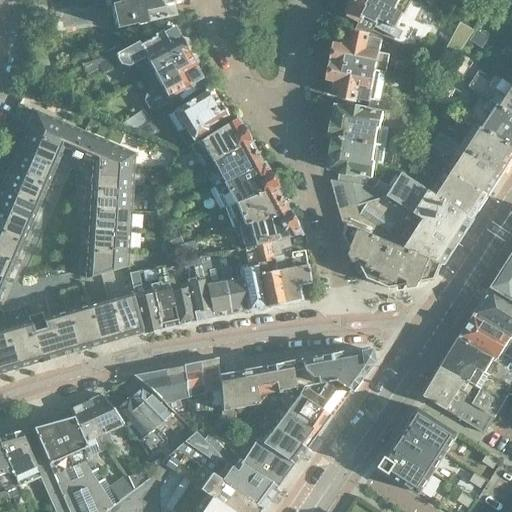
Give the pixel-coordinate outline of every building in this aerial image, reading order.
[(103,0),(105,7),(110,6),(115,29),(135,24),(135,26),(147,23),(147,22),(173,16),(169,0),(103,0)] [(352,0),(346,11),(348,16),(357,21),(361,24),(364,19),(365,20),(366,18),(377,23),(375,26),(399,39),(403,30),(398,28),(412,0),(352,0)] [(496,0),(490,9),(498,14),(506,0),(496,0)] [(451,40),(465,47),(475,28),(461,21),(451,40)] [(137,42),(114,54),(101,61),(107,71),(119,64),(127,66),(136,82),(144,77),(145,77),(187,54),(187,53),(188,53),(187,52),(189,44),(187,40),(178,37),(173,27),(162,33),(160,31),(153,35),(154,37),(139,45),(137,42)] [(337,61),(337,62),(386,73),(386,72),(387,72),(390,54),(380,52),(383,39),(371,37),(372,34),(352,30),(352,34),(352,37),(344,35),(343,43),(340,43),(336,60),(337,61)] [(95,45),(99,54),(119,44),(115,36),(95,45)] [(33,59),(38,69),(47,64),(42,54),(33,59)] [(187,54),(145,77),(152,91),(145,94),(144,100),(149,109),(154,110),(163,105),(167,98),(171,96),(170,95),(200,78),(195,68),(196,68),(195,66),(196,61),(194,56),(187,54)] [(486,64),(501,74),(506,66),(491,57),(486,64)] [(386,73),(337,62),(334,78),(335,79),(333,90),(342,92),(341,95),(352,97),(351,101),(358,102),(358,99),(370,101),(379,103),(386,104),(388,97),(381,96),(386,73)] [(469,86),(482,95),(498,105),(498,104),(511,113),(511,85),(495,74),(492,78),(480,71),(474,80),(469,86)] [(469,77),(465,83),(469,86),(474,80),(469,77)] [(172,110),(173,112),(167,115),(177,133),(178,133),(185,144),(191,141),(191,142),(209,131),(207,128),(221,119),(220,117),(225,114),(220,105),(218,106),(211,95),(212,90),(205,88),(204,93),(181,107),(180,106),(172,110)] [(476,123),(482,127),(511,147),(511,113),(498,104),(498,105),(482,95),(468,117),(477,123),(476,123)] [(331,137),(331,139),(386,147),(389,127),(381,126),(384,110),(356,105),(355,106),(348,105),(348,107),(337,105),(335,118),(330,122),(328,132),(331,137)] [(0,191),(0,373),(63,355),(141,333),(127,283),(135,154),(35,111),(0,191)] [(133,121),(138,128),(150,121),(145,113),(133,121)] [(235,119),(199,140),(189,146),(201,167),(248,142),(235,119)] [(476,123),(462,145),(503,173),(511,159),(511,147),(482,127),(476,123)] [(431,145),(432,145),(450,156),(453,153),(456,155),(447,169),(489,196),(503,173),(462,145),(459,150),(455,148),(458,144),(439,133),(431,145)] [(332,158),(330,157),(328,166),(331,167),(330,169),(340,170),(338,181),(375,187),(380,179),(373,177),(375,162),(384,164),(386,147),(331,139),(329,151),(332,156),(332,158)] [(248,142),(201,167),(212,187),(260,164),(248,142)] [(260,164),(212,187),(223,207),(274,186),(262,164),(261,165),(260,164)] [(421,174),(417,181),(474,219),(489,196),(447,169),(437,183),(421,174)] [(445,265),(460,242),(474,219),(417,181),(403,172),(394,186),(388,196),(424,219),(406,248),(442,263),(442,264),(445,265)] [(375,187),(338,181),(333,180),(340,206),(358,208),(388,196),(394,186),(391,187),(380,180),(375,187)] [(274,186),(223,207),(224,208),(225,208),(233,228),(286,211),(274,189),(275,188),(274,186)] [(358,208),(340,206),(345,221),(344,228),(346,233),(350,224),(406,248),(424,219),(388,196),(358,208)] [(286,211),(233,228),(233,229),(237,227),(243,249),(289,238),(299,235),(286,211)] [(176,225),(171,212),(156,218),(162,231),(176,225)] [(350,224),(346,233),(358,258),(358,259),(359,259),(364,267),(368,272),(368,273),(370,276),(370,275),(376,280),(382,284),(382,285),(385,287),(410,290),(420,288),(436,279),(445,265),(442,264),(442,263),(406,248),(350,224)] [(181,238),(176,225),(162,231),(167,244),(181,238)] [(288,240),(270,244),(284,304),(298,301),(301,298),(298,286),(309,283),(304,251),(292,253),(291,253),(290,253),(288,240)] [(270,244),(253,248),(265,307),(284,304),(270,244)] [(238,265),(239,270),(241,278),(247,310),(265,307),(253,248),(244,250),(247,263),(238,265)] [(224,254),(217,256),(218,259),(220,269),(221,269),(227,268),(224,254)] [(511,258),(505,270),(494,287),(511,297),(511,258)] [(201,262),(212,317),(230,314),(221,269),(220,269),(218,259),(201,262)] [(195,321),(212,317),(201,262),(201,260),(182,263),(183,269),(194,266),(197,281),(187,283),(188,288),(195,321)] [(227,268),(221,269),(230,314),(247,310),(241,278),(232,279),(229,267),(227,268)] [(161,291),(153,293),(160,329),(177,325),(170,289),(167,279),(166,270),(160,271),(161,291)] [(138,271),(129,273),(142,333),(160,329),(153,293),(143,295),(142,291),(138,271)] [(176,278),(167,279),(170,289),(177,325),(195,321),(188,288),(179,290),(176,278)] [(492,291),(477,313),(478,314),(511,334),(511,297),(494,287),(492,291)] [(511,334),(478,314),(461,339),(494,357),(498,359),(502,354),(511,360),(511,334)] [(461,339),(444,368),(470,382),(477,371),(511,389),(511,360),(502,354),(498,359),(494,357),(461,339)] [(351,352),(290,363),(294,388),(302,387),(304,386),(317,384),(325,383),(333,381),(349,391),(371,362),(369,352),(365,349),(351,352)] [(216,359),(200,363),(203,393),(205,411),(213,410),(211,401),(212,401),(211,392),(219,390),(218,377),(216,359)] [(200,363),(183,366),(186,397),(203,393),(200,363)] [(290,363),(253,370),(257,395),(267,393),(276,392),(276,394),(280,393),(279,391),(287,390),(287,389),(294,388),(290,363)] [(183,366),(166,369),(170,402),(179,400),(186,398),(186,397),(183,366)] [(444,368),(426,397),(486,433),(511,389),(477,371),(470,382),(444,368)] [(157,394),(156,395),(165,403),(171,409),(181,406),(179,400),(170,402),(166,369),(133,376),(157,394)] [(253,370),(218,377),(219,390),(221,411),(257,405),(258,403),(256,395),(257,395),(253,370)] [(302,387),(298,395),(319,408),(330,416),(349,391),(333,381),(325,383),(320,389),(321,390),(317,395),(304,386),(302,387)] [(142,387),(127,399),(154,428),(162,421),(168,428),(174,434),(182,427),(178,422),(170,414),(152,397),(142,387)] [(319,408),(298,395),(293,392),(289,397),(282,393),(276,394),(267,393),(264,397),(285,412),(316,435),(330,416),(319,408)] [(101,395),(84,403),(100,435),(106,449),(114,445),(108,432),(124,424),(114,410),(101,395)] [(273,428),(303,451),(316,435),(285,412),(264,397),(254,409),(269,419),(266,423),(273,428)] [(127,399),(114,410),(124,424),(138,441),(152,460),(167,442),(154,428),(127,399)] [(70,410),(72,417),(84,443),(86,447),(88,452),(96,448),(99,453),(106,449),(100,435),(84,403),(70,410)] [(459,434),(418,408),(405,428),(446,454),(459,434)] [(241,428),(261,444),(293,465),(303,451),(273,428),(266,423),(269,419),(254,409),(241,428)] [(188,428),(188,414),(175,414),(188,428)] [(42,425),(20,432),(23,438),(35,467),(39,476),(54,511),(104,511),(119,501),(91,459),(88,452),(86,447),(84,443),(72,417),(63,419),(64,421),(42,428),(42,425)] [(212,421),(206,425),(207,436),(212,431),(216,425),(212,421)] [(206,425),(195,433),(203,440),(204,440),(207,436),(206,425)] [(191,428),(179,439),(182,442),(194,431),(191,428)] [(446,454),(405,428),(393,448),(433,474),(446,454)] [(176,448),(210,473),(261,509),(276,488),(240,464),(235,472),(203,440),(195,433),(194,431),(182,442),(176,448)] [(235,472),(240,464),(276,488),(293,465),(261,444),(255,440),(246,433),(237,445),(229,447),(212,431),(207,436),(204,440),(235,472)] [(20,432),(0,437),(0,449),(13,477),(16,482),(18,486),(39,476),(35,467),(23,438),(20,432)] [(162,464),(198,490),(231,511),(258,511),(261,509),(210,473),(176,448),(162,464)] [(433,474),(393,448),(380,468),(420,494),(433,474)] [(0,449),(0,488),(5,490),(9,498),(21,494),(18,486),(16,482),(13,477),(0,449)] [(482,462),(492,468),(497,461),(487,455),(482,462)] [(145,478),(143,471),(128,478),(132,488),(145,478)] [(484,481),(474,474),(470,481),(480,488),(484,481)] [(122,496),(129,490),(125,484),(118,490),(122,496)] [(119,501),(104,511),(160,511),(158,489),(132,490),(119,501)] [(231,511),(197,489),(180,511),(231,511)] [(472,500),(462,494),(457,501),(467,507),(472,500)]
